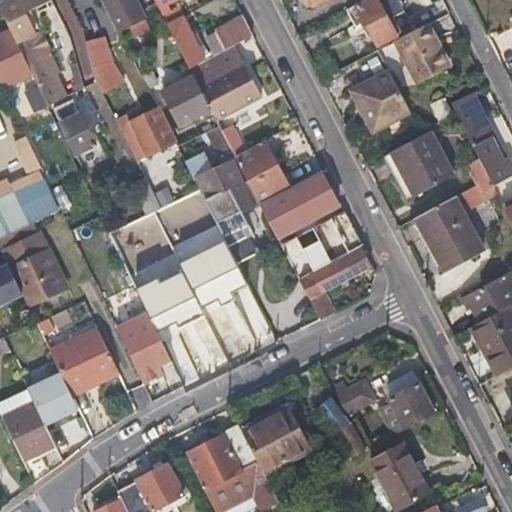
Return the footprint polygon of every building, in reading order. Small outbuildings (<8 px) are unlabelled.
[(2,8),(13,31),(32,72),(47,103),(68,92),(59,73),(61,72),(49,48),(52,47),(46,36),(42,38),(35,24),(41,20),(36,9),(51,1),(50,0),(8,0),(0,4),(2,8)] [(138,0),(103,0),(110,12),(120,31),(130,27),(138,41),(153,34),(149,23),(147,17),(138,0)] [(154,0),(168,25),(185,16),(180,7),(172,10),(168,4),(175,0),(154,0)] [(301,0),(302,2),(305,1),(309,9),(326,0),(301,0)] [(351,7),(348,8),(358,29),(368,25),(379,46),(400,34),(393,19),(406,13),(399,0),(370,0),(358,7),(357,4),(351,7)] [(194,34),(185,16),(168,25),(180,48),(189,66),(206,58),(204,54),(207,52),(198,33),(194,34)] [(236,45),(254,36),(244,18),(209,36),(218,55),(236,45)] [(436,40),(428,23),(415,30),(397,40),(419,85),(445,71),(430,42),(436,40)] [(0,37),(0,80),(3,87),(32,72),(13,31),(0,37)] [(103,93),(125,85),(107,34),(85,42),(103,93)] [(430,42),(445,71),(450,69),(436,40),(430,42)] [(236,45),(218,55),(191,70),(195,79),(211,109),(214,114),(217,122),(263,97),(236,45)] [(411,113),(392,74),(354,93),(375,132),(411,113)] [(211,109),(195,79),(164,95),(180,125),(211,109)] [(481,118),(469,95),(452,104),(455,111),(458,116),(479,157),(490,179),(491,182),(510,171),(495,140),(498,138),(486,115),(481,118)] [(451,113),(443,97),(430,104),(439,120),(451,113)] [(96,144),(73,98),(53,108),(75,154),(96,144)] [(124,116),(116,121),(137,162),(176,142),(172,135),(159,110),(129,125),(124,116)] [(0,139),(9,136),(0,111),(0,139)] [(176,142),(178,147),(203,135),(220,126),(217,122),(214,114),(172,135),(176,142)] [(220,126),(203,135),(206,141),(211,139),(217,151),(230,146),(223,132),(220,126)] [(230,146),(236,157),(246,152),(233,127),(223,132),(230,146)] [(430,132),(385,158),(399,182),(408,179),(419,198),(456,176),(430,132)] [(288,189),(264,143),(246,152),(236,157),(247,180),(260,204),(288,189)] [(199,188),(217,223),(254,204),(232,162),(215,171),(204,153),(186,162),(199,188)] [(480,184),(490,179),(479,157),(468,163),(480,184)] [(284,235),(341,205),(341,204),(339,205),(322,175),(261,206),(280,242),(286,239),(284,235)] [(146,214),(160,207),(144,176),(130,183),(146,214)] [(0,237),(29,224),(25,212),(15,192),(0,199),(0,237)] [(417,219),(446,273),(484,252),(455,198),(417,219)] [(511,199),(503,204),(511,222),(511,199)] [(195,218),(187,201),(149,220),(158,237),(195,218)] [(360,246),(362,245),(345,212),(288,242),(286,239),(280,242),(300,278),(311,273),(346,254),(360,246)] [(144,306),(149,317),(175,304),(134,220),(109,232),(122,259),(127,269),(135,288),(144,306)] [(224,236),(238,264),(255,255),(241,227),(224,236)] [(24,295),(30,307),(70,288),(61,271),(54,275),(36,236),(24,242),(18,230),(0,238),(0,245),(10,266),(24,295)] [(54,275),(61,271),(42,233),(36,236),(54,275)] [(300,278),(321,318),(334,312),(323,291),(356,274),(358,277),(372,269),(360,246),(346,254),(349,260),(346,261),(344,258),(312,274),(311,273),(300,278)] [(0,306),(24,295),(10,266),(0,271),(0,306)] [(135,288),(127,269),(108,278),(118,297),(120,295),(135,288)] [(511,281),(507,272),(463,297),(469,308),(472,307),(481,322),(508,307),(511,304),(511,281)] [(128,314),(144,306),(135,288),(120,295),(128,314)] [(252,337),(236,305),(183,331),(199,363),(252,337)] [(471,327),(497,376),(511,367),(511,314),(508,307),(481,322),(471,327)] [(118,331),(141,380),(162,370),(139,322),(118,331)] [(99,330),(52,352),(57,364),(65,380),(70,391),(97,379),(99,384),(120,375),(99,330)] [(0,339),(0,357),(12,352),(5,337),(0,339)] [(65,380),(57,364),(48,369),(55,384),(42,390),(59,427),(78,417),(61,382),(65,380)] [(97,379),(70,391),(73,396),(99,384),(97,379)] [(364,383),(337,396),(348,416),(374,403),(364,383)] [(404,431),(434,416),(417,385),(388,400),(404,431)] [(21,392),(0,402),(0,411),(3,418),(35,403),(32,397),(25,400),(21,392)] [(240,426),(244,432),(287,410),(293,408),(290,402),(240,426)] [(3,418),(24,462),(55,447),(35,403),(3,418)] [(300,439),(302,438),(287,410),(244,432),(262,469),(304,447),(300,439)] [(348,458),(365,450),(352,424),(335,433),(348,458)] [(240,426),(240,425),(222,434),(222,437),(188,454),(217,511),(219,511),(253,495),(260,509),(278,499),(275,494),(264,473),(262,469),(244,432),(240,426)] [(262,469),(264,473),(314,449),(308,435),(302,438),(300,439),(304,447),(262,469)] [(395,511),(396,511),(429,496),(405,447),(372,463),(395,511)] [(137,483),(118,493),(122,501),(126,511),(153,511),(187,496),(179,478),(176,479),(169,465),(136,480),(137,483)] [(278,499),(282,508),(294,502),(287,488),(275,494),(278,499)] [(459,507),(461,511),(487,511),(482,499),(459,507)] [(126,511),(122,501),(99,511),(126,511)]
